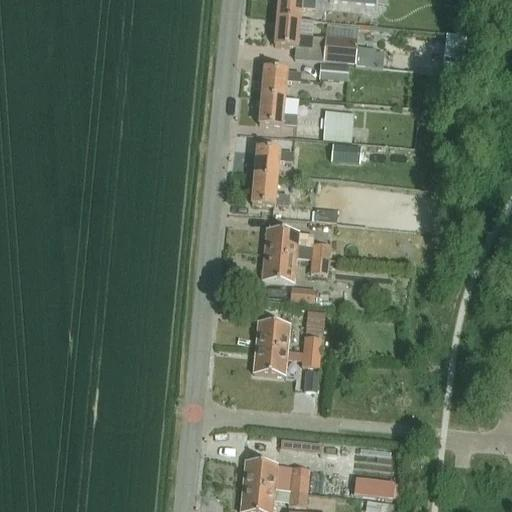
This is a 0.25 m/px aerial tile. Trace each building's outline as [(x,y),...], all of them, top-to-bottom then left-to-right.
[(282,0),(280,24),(302,26),(303,13),(315,14),(315,0),(282,0)] [(280,24),(277,52),(299,54),(299,52),(312,53),(313,44),(300,42),(302,26),(280,24)] [(447,38),(443,78),(462,80),(467,40),(447,38)] [(354,70),(356,54),(357,43),(325,40),(323,68),(354,70)] [(381,73),(383,60),(376,59),(376,55),(356,54),(354,70),(354,71),(381,73)] [(350,71),(323,68),(321,83),(349,85),(350,71)] [(264,100),(286,103),(287,85),(302,86),(303,78),(287,77),(288,75),(266,73),(264,100)] [(284,118),(286,103),(264,100),(261,128),(282,130),(283,128),(297,129),(298,120),(284,118)] [(325,117),(323,146),(334,147),(352,148),(354,119),(325,117)] [(257,181),(278,183),(280,165),(295,167),(296,157),(279,156),(280,154),(260,152),(257,181)] [(277,199),(278,183),(257,181),(255,210),(276,212),(276,209),(290,211),(291,200),(277,199)] [(338,216),(317,214),(316,226),(337,228),(338,216)] [(299,251),(300,238),(270,235),(267,261),(298,264),(299,251)] [(299,251),(298,264),(313,265),(314,252),(299,251)] [(313,265),(330,267),(331,252),(314,251),(314,252),(313,265)] [(295,289),(298,264),(267,261),(265,286),(295,289)] [(329,280),(330,267),(313,265),(312,278),(329,280)] [(291,293),(290,306),(316,308),(317,295),(291,293)] [(324,339),(326,318),(308,316),(306,337),(324,339)] [(289,354),(291,329),(261,326),(258,351),(289,354)] [(321,358),(322,343),(305,341),(304,356),(321,358)] [(286,379),(289,354),(258,351),(256,377),(286,379)] [(319,372),(321,358),(304,356),(303,371),(319,372)] [(318,396),(319,377),(305,376),(304,396),(318,396)] [(245,490),(276,493),(278,467),(247,465),(245,490)] [(291,494),(308,495),(309,483),(292,481),(291,494)] [(395,487),(356,483),(354,499),(393,503),(395,487)] [(274,511),(275,503),(276,493),(245,490),(243,511),(274,511)] [(276,493),(275,503),(290,504),(291,497),(291,494),(276,493)] [(290,504),(289,511),(298,511),(306,511),(308,495),(291,494),(291,497),(290,504)] [(396,511),(398,507),(371,502),(368,511),(396,511)]
